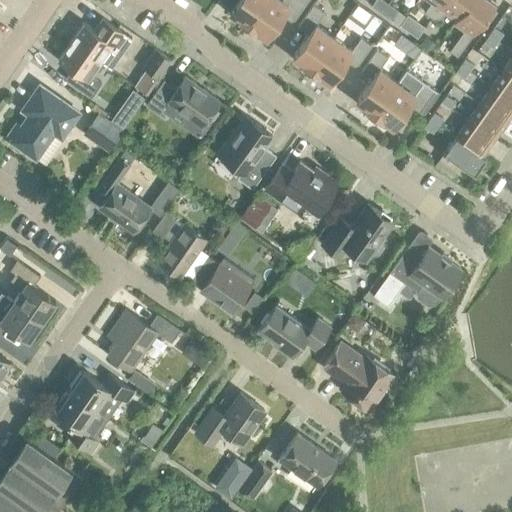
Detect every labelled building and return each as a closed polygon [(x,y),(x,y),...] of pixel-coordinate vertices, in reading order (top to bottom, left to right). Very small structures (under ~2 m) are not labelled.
[(243,24),(246,25),(263,0),(236,0),(230,9),(238,15),(235,18),(244,24),(243,24)] [(263,0),(246,25),(248,27),(256,33),(258,29),(266,35),(281,14),(292,22),(306,0),(263,0)] [(374,0),(371,6),(381,13),(387,5),(379,0),(374,0)] [(423,12),(430,17),(442,0),(428,0),(430,1),(423,12)] [(452,22),(453,22),(455,19),(468,0),(442,0),(430,17),(437,22),(445,12),(455,19),(452,22)] [(468,0),(455,19),(453,22),(463,30),(449,50),(456,56),(494,3),(489,0),(468,0)] [(307,69),(309,70),(333,36),(315,24),(323,12),(312,4),(297,25),(308,33),(293,54),(301,59),(299,63),(307,69)] [(387,5),(381,13),(391,20),(397,12),(387,5)] [(406,14),(398,25),(416,37),(423,27),(406,14)] [(83,22),(70,40),(101,62),(110,68),(130,40),(120,34),(122,32),(102,18),(94,29),(83,22)] [(493,26),(488,34),(496,40),(502,33),(493,26)] [(488,34),(483,41),(491,47),(496,40),(488,34)] [(333,36),(309,70),(311,72),(319,77),(321,74),(329,79),(344,59),(355,66),(370,45),(359,37),(351,49),(333,36)] [(419,46),(431,53),(437,44),(426,36),(419,46)] [(101,62),(70,40),(57,58),(71,68),(64,78),(90,96),(101,82),(91,75),(101,62)] [(145,69),(134,85),(139,89),(146,94),(171,59),(162,53),(154,48),(141,66),(145,69)] [(370,114),(372,115),(396,81),(378,68),(387,56),(375,49),(360,70),(371,78),(356,98),(365,104),(362,108),(370,113),(370,114)] [(471,175),(484,156),(482,155),(511,112),(511,55),(455,136),(454,135),(441,154),(462,169),(471,175)] [(463,58),(459,64),(467,71),(472,64),(463,58)] [(459,64),(454,71),(463,77),(467,71),(459,64)] [(396,81),(372,115),(374,116),(382,122),(385,119),(393,124),(407,104),(418,111),(433,90),(422,82),(405,69),(396,81)] [(145,103),(158,113),(167,101),(201,125),(218,100),(184,75),(175,88),(163,78),(145,103)] [(7,135),(11,137),(10,140),(35,157),(54,131),(61,136),(78,111),(39,83),(27,101),(34,106),(20,125),(16,122),(7,135)] [(440,101),(449,107),(454,100),(445,94),(440,101)] [(113,120),(123,126),(132,113),(122,106),(113,120)] [(423,125),(431,132),(441,118),(433,111),(423,125)] [(87,128),(101,137),(111,122),(97,113),(87,128)] [(241,170),(236,177),(251,188),(272,159),(263,153),(262,148),(271,135),(245,116),(221,149),(233,157),(231,159),(231,164),(241,170)] [(121,150),(118,154),(128,162),(131,157),(121,150)] [(114,182),(128,162),(118,154),(95,187),(105,194),(97,206),(131,230),(148,206),(115,182),(114,182)] [(330,193),(335,186),(299,161),(292,171),(281,163),(264,188),(279,198),(284,191),(316,213),(321,206),(326,205),(331,198),(330,193)] [(166,180),(157,193),(168,201),(177,188),(166,180)] [(255,194),(239,217),(254,228),(271,204),(255,194)] [(382,241),(379,239),(391,220),(367,203),(351,226),(339,217),(321,243),(338,255),(345,245),(364,259),(369,252),(372,255),(377,254),(383,246),(382,241)] [(179,274),(182,269),(191,275),(205,255),(197,249),(204,238),(181,222),(181,223),(174,218),(176,215),(165,208),(150,230),(160,237),(161,235),(168,240),(155,258),(179,274)] [(218,217),(215,221),(217,230),(222,233),(228,225),(218,217)] [(5,238),(0,245),(0,249),(8,255),(15,245),(5,238)] [(299,261),(316,272),(320,266),(308,257),(315,248),(309,244),(299,261)] [(388,271),(372,294),(387,305),(397,290),(403,282),(415,290),(416,297),(426,305),(433,303),(440,295),(440,296),(460,269),(427,246),(421,254),(407,244),(388,271)] [(206,256),(191,277),(201,285),(199,288),(229,311),(248,285),(253,278),(223,257),(220,261),(219,260),(217,263),(216,263),(206,256)] [(19,289),(11,300),(40,320),(54,299),(32,284),(38,275),(15,259),(7,269),(13,273),(7,281),(13,285),(19,289)] [(254,290),(243,305),(251,311),(262,296),(254,290)] [(0,330),(4,324),(26,339),(40,320),(11,300),(0,291),(0,330)] [(257,329),(292,353),(302,339),(314,347),(329,326),(317,317),(308,328),(275,304),(257,329)] [(111,356),(129,369),(155,331),(170,342),(178,329),(155,313),(147,325),(125,310),(111,329),(124,337),(111,356)] [(352,312),(344,323),(355,331),(363,320),(352,312)] [(393,379),(389,376),(392,372),(366,354),(363,357),(339,340),(322,365),(346,382),(341,389),(367,408),(381,387),(385,390),(393,379)] [(197,347),(189,358),(200,366),(207,355),(197,347)] [(0,354),(0,376),(11,362),(0,354)] [(79,371),(66,390),(97,412),(106,418),(115,405),(107,399),(112,391),(125,400),(132,390),(108,374),(101,383),(83,370),(81,373),(79,371)] [(128,377),(148,392),(153,384),(133,370),(128,377)] [(66,390),(54,407),(56,408),(54,412),(72,425),(66,434),(90,451),(97,441),(92,438),(106,418),(97,412),(66,390)] [(195,432),(211,443),(222,428),(240,442),(263,409),(239,392),(223,415),(212,407),(195,432)] [(151,425),(146,433),(156,439),(160,431),(151,425)] [(278,458),(316,484),(334,459),(296,432),(278,458)] [(0,511),(63,511),(59,508),(66,498),(81,477),(26,438),(0,474),(0,511)] [(239,488),(251,497),(270,469),(258,460),(239,488)] [(222,477),(216,485),(230,495),(240,481),(226,471),(222,477)]
